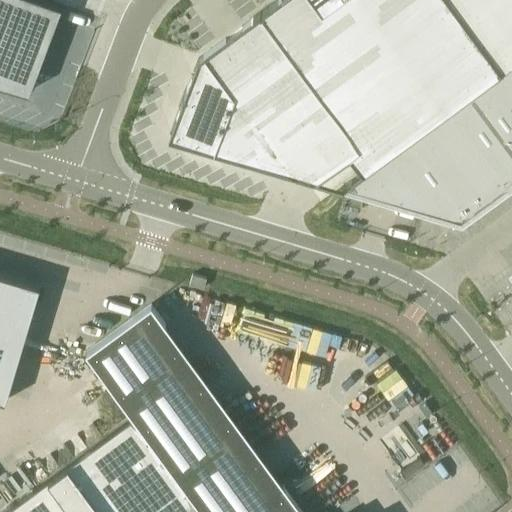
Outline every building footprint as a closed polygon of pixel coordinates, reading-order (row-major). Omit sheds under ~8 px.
[(0,0),(0,82),(28,91),(61,5),(61,4),(49,0),(0,0)] [(362,170),(502,68),(451,0),(277,0),(273,3),(269,4),(261,10),(262,11),(260,12),(260,11),(252,17),(250,20),(203,55),(198,58),(191,77),(189,83),(186,87),(183,95),(184,96),(183,97),(182,97),(179,106),(179,110),(175,118),(176,118),(170,133),(209,145),(303,173),(306,175),(315,178),(349,152),(361,169),(362,170)] [(511,60),(345,183),(346,184),(460,218),(509,183),(506,180),(511,175),(511,60)] [(0,272),(0,398),(5,400),(39,284),(0,272)] [(192,273),(189,284),(203,287),(206,277),(192,273)] [(123,401),(122,402),(132,416),(202,511),(303,511),(282,483),(266,494),(172,365),(123,401)] [(202,511),(132,416),(0,511),(202,511)] [(399,469),(404,476),(424,461),(419,455),(399,469)]
